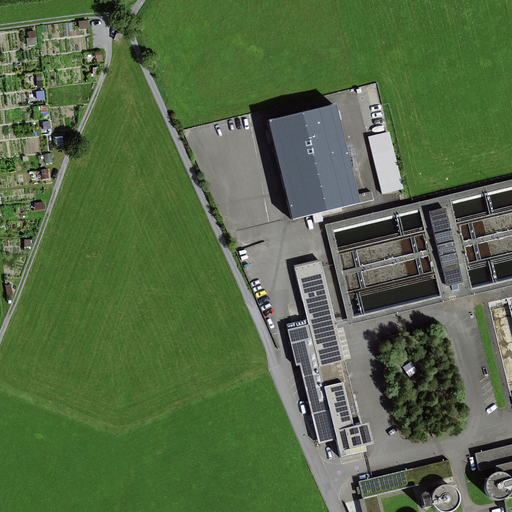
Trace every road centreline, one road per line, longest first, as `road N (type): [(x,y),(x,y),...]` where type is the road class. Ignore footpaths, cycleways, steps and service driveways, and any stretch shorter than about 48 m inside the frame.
road 1 (track): [(0,336),(105,69),(104,17)]
road 2 (residential): [(336,511),(277,367)]
